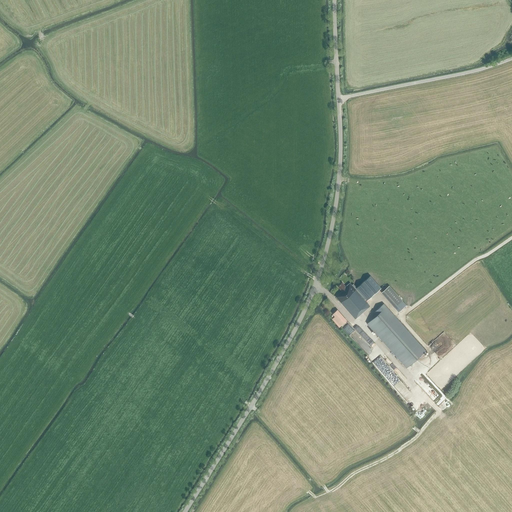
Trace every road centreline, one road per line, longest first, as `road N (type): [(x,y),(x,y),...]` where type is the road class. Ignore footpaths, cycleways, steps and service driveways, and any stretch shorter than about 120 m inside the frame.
road 1 (unclassified): [(184,511),(298,324),(324,256),(340,154),(334,0)]
road 2 (track): [(400,316),(511,237)]
